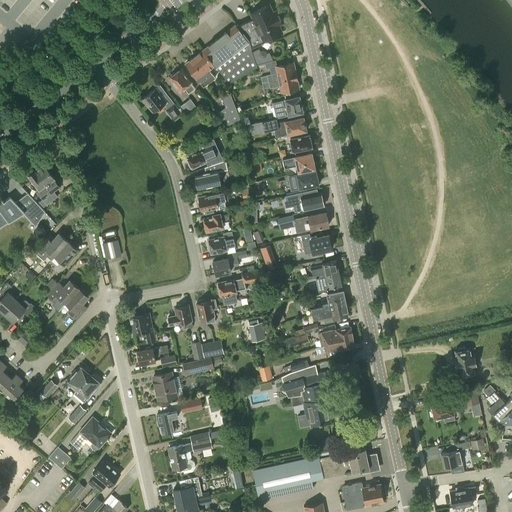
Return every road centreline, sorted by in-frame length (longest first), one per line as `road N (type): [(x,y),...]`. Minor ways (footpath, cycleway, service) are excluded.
road 1 (tertiary): [(403,486),(308,24)]
road 2 (residential): [(106,303),(184,286),(195,266),(171,164),(96,64)]
road 3 (residential): [(152,511),(106,303)]
road 4 (residential): [(0,331),(40,366),(106,303)]
road 5 (unknown): [(390,423),(355,428),(332,397),(346,366),(376,357)]
road 6 (unclassified): [(106,303),(74,180)]
road 7 (tertiary): [(0,138),(96,64)]
